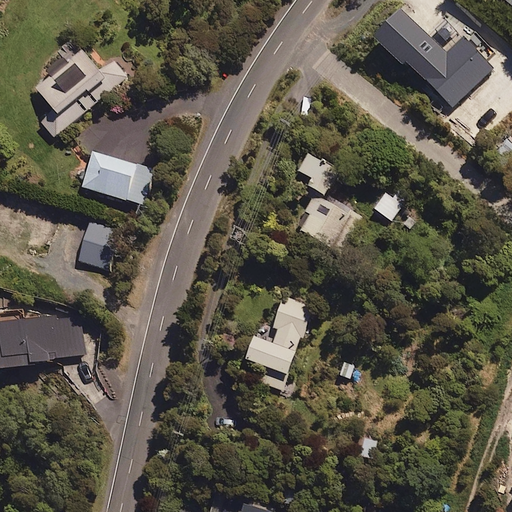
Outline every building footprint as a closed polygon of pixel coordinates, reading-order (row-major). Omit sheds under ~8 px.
[(446,60),(400,18),(373,48),(401,73),(405,69),(453,113),(491,72),(482,64),(461,44),(446,60)] [(58,110),(44,123),(62,142),(131,77),(117,63),(109,70),(90,50),(84,55),(75,64),(69,58),(37,88),(58,110)] [(158,170),(99,154),(90,190),(149,206),(158,170)] [(338,174),(306,160),(298,178),(312,184),(307,194),(325,202),(338,174)] [(7,230),(33,238),(30,246),(39,249),(42,241),(52,210),(13,197),(7,215),(0,213),(0,236),(4,238),(7,230)] [(400,205),(384,197),(375,214),(391,222),(400,205)] [(358,223),(314,199),(295,233),(339,257),(358,223)] [(120,229),(95,222),(83,262),(108,269),(120,229)] [(312,310),(283,300),(273,331),(277,332),(271,352),(252,346),(244,369),(288,383),(312,310)] [(0,320),(0,376),(41,369),(58,364),(57,356),(62,356),(63,362),(97,361),(96,338),(86,339),(85,322),(32,324),(31,314),(0,320)] [(374,462),(378,435),(365,433),(360,460),(374,462)] [(272,511),(214,498),(210,511),(272,511)]
